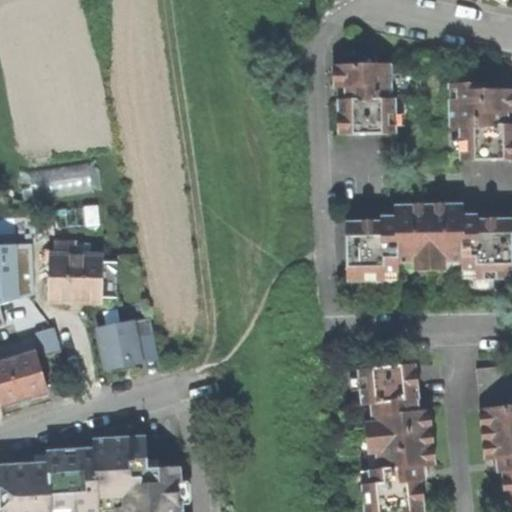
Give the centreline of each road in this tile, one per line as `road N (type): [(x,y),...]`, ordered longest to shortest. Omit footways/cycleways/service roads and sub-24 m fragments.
road 1 (residential): [(511,327),(339,337),(313,60),(372,6)]
road 2 (track): [(221,362),(166,0)]
road 3 (residential): [(0,443),(187,383)]
road 4 (residential): [(511,45),(372,6)]
road 5 (unknown): [(178,386),(193,445),(195,511)]
